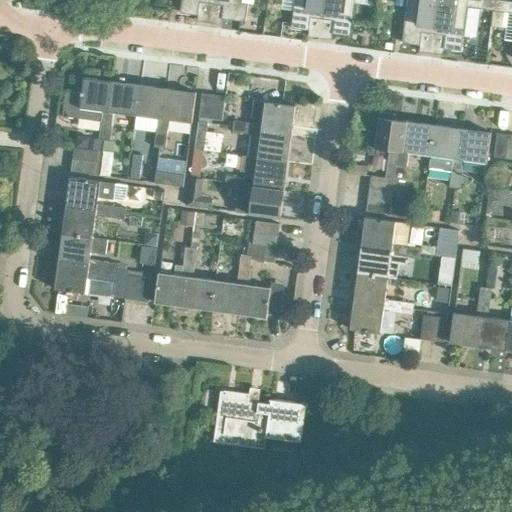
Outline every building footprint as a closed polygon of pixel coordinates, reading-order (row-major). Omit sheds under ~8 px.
[(212,3),(212,0),(182,0),(180,13),(199,15),(199,14),(200,2),(212,3)] [(242,3),(242,0),(212,0),(212,3),(224,5),(222,17),(222,18),(246,21),(248,3),(242,3)] [(323,18),(325,0),(295,0),(291,28),(310,30),(310,29),(311,17),(323,18)] [(351,36),(355,0),(325,0),(323,18),(335,20),(333,32),(332,33),(351,36)] [(434,33),(438,0),(408,0),(402,42),(421,45),(421,44),(422,32),(434,33)] [(462,51),(468,7),(467,7),(468,1),(461,0),(438,0),(434,33),(445,35),(444,47),(443,48),(462,51)] [(461,0),(468,1),(467,7),(468,7),(480,8),(481,0),(461,0)] [(494,0),(481,0),(480,8),(493,10),(494,0)] [(506,12),(508,1),(503,0),(494,0),(493,10),(506,12)] [(388,43),(387,51),(395,52),(396,44),(388,43)] [(108,111),(113,80),(84,77),(82,92),(66,90),(63,116),(102,121),(103,110),(108,111)] [(137,115),(141,84),(113,80),(108,111),(103,110),(102,121),(101,125),(113,126),(114,112),(137,115)] [(164,119),(168,88),(141,84),(137,115),(159,118),(164,119)] [(192,122),(197,92),(168,88),(164,119),(159,118),(157,132),(168,134),(170,120),(192,122)] [(211,118),(214,94),(202,93),(199,116),(211,118)] [(222,119),(226,96),(214,94),(211,118),(222,119)] [(292,133),(296,105),(283,103),(263,101),(254,100),(252,115),(264,117),(263,123),(262,129),(292,133)] [(405,151),(408,120),(395,119),(396,114),(380,112),(379,117),(375,147),(390,149),(387,177),(395,178),(397,164),(399,150),(405,151)] [(247,132),(249,121),(234,119),(233,130),(247,132)] [(432,155),(436,124),(408,120),(405,151),(399,150),(397,164),(408,166),(410,152),(432,155)] [(208,122),(199,121),(195,149),(204,150),(208,122)] [(289,161),(292,133),(262,129),(263,123),(249,121),(247,132),(253,133),(250,156),(289,161)] [(459,158),(463,128),(436,124),(432,155),(430,165),(452,168),(454,157),(459,158)] [(111,141),(113,126),(101,125),(99,139),(111,141)] [(488,162),(492,132),(463,128),(459,158),(454,157),(452,168),(452,172),(463,173),(465,159),(488,162)] [(166,148),(168,134),(157,132),(155,147),(166,148)] [(506,157),(509,134),(497,132),(494,156),(506,157)] [(97,163),(99,151),(75,148),(74,160),(97,163)] [(285,188),(289,161),(250,156),(242,155),(240,170),(256,173),(255,180),(254,184),(285,188)] [(132,157),(130,177),(140,179),(143,159),(132,157)] [(96,175),(97,163),(74,160),(72,172),(96,175)] [(401,179),(406,180),(408,166),(397,164),(395,178),(387,177),(371,175),(370,187),(394,190),(399,191),(401,179)] [(349,166),(348,173),(366,175),(367,168),(349,166)] [(185,174),(157,170),(155,182),(184,186),(185,174)] [(461,187),(463,173),(452,172),(450,186),(461,187)] [(511,175),(502,175),(500,185),(511,186),(511,175)] [(128,184),(101,181),(71,176),(67,205),(97,209),(97,214),(111,216),(112,206),(98,204),(99,197),(124,201),(127,196),(128,184)] [(239,188),(240,178),(226,176),(225,186),(239,188)] [(281,217),(285,188),(254,184),(255,180),(240,178),(239,188),(238,192),(253,194),(250,213),(281,217)] [(392,202),(394,190),(370,187),(368,199),(392,202)] [(155,189),(154,198),(161,199),(163,191),(155,189)] [(391,214),(392,202),(368,199),(367,210),(391,214)] [(94,237),(97,214),(97,209),(67,205),(63,233),(94,237)] [(125,218),(127,208),(112,206),(111,216),(125,218)] [(424,208),(423,218),(439,220),(440,210),(424,208)] [(183,209),(181,224),(194,225),(196,211),(183,209)] [(452,209),(451,221),(464,222),(465,211),(452,209)] [(132,214),(131,223),(143,224),(144,215),(132,214)] [(394,242),(397,220),(366,216),(362,244),(393,248),(392,254),(406,256),(408,244),(394,242)] [(279,235),(280,223),(257,220),(255,232),(279,235)] [(449,227),(448,236),(460,238),(461,229),(449,227)] [(146,231),(144,243),(157,245),(159,232),(146,231)] [(194,232),(192,247),(198,248),(199,248),(201,233),(194,232)] [(277,246),(279,235),(255,232),(253,243),(277,246)] [(91,259),(92,252),(115,255),(117,240),(94,237),(63,233),(59,261),(90,264),(89,270),(104,272),(105,261),(91,259)] [(275,263),(277,246),(253,243),(249,242),(247,254),(241,254),(240,268),(250,270),(252,260),(275,263)] [(409,261),(410,256),(420,258),(422,246),(408,244),(406,256),(392,254),(393,248),(362,244),(358,272),(389,276),(397,278),(399,262),(406,263),(409,261)] [(196,262),(198,248),(192,247),(186,246),(184,260),(196,262)] [(464,262),(463,264),(480,266),(482,253),(465,251),(464,262)] [(457,257),(444,255),(442,269),(455,271),(457,257)] [(183,306),(187,276),(194,276),(196,262),(184,260),(183,266),(176,265),(175,274),(159,272),(155,302),(183,306)] [(86,293),(88,278),(113,281),(112,294),(113,297),(127,298),(130,275),(129,275),(130,270),(119,269),(120,263),(105,261),(104,272),(89,270),(90,264),(59,261),(56,289),(86,293)] [(238,313),(242,283),(248,284),(250,270),(240,268),(238,282),(215,279),(211,310),(238,313)] [(386,297),(389,276),(358,272),(354,300),(385,304),(384,309),(398,311),(400,299),(386,297)] [(138,300),(141,276),(130,275),(127,298),(138,300)] [(149,301),(152,282),(152,278),(141,276),(138,300),(149,301)] [(211,310),(215,279),(194,276),(187,276),(183,306),(211,310)] [(267,317),(272,287),(248,284),(242,283),(238,313),(267,317)] [(442,286),(439,300),(451,302),(453,288),(442,286)] [(490,302),(492,288),(482,286),(480,300),(490,302)] [(413,308),(414,301),(400,299),(398,311),(413,313),(413,308)] [(381,333),(384,313),(384,309),(385,304),(354,300),(351,329),(381,333)] [(479,346),(483,315),(488,316),(490,302),(480,300),(478,315),(454,311),(453,322),(450,342),(479,346)] [(437,316),(425,314),(421,338),(433,340),(437,316)] [(507,350),(511,319),(488,316),(483,315),(479,346),(507,350)] [(445,341),(448,317),(437,316),(433,340),(445,341)] [(405,336),(403,352),(419,354),(421,338),(405,336)] [(298,432),(302,403),(270,399),(269,403),(259,402),(258,404),(249,403),(250,393),(230,390),(224,434),(256,438),(257,429),(259,430),(262,430),(263,429),(269,429),(269,428),(298,432)] [(78,450),(81,431),(54,427),(52,446),(78,450)] [(292,460),(291,472),(303,473),(304,461),(292,460)]
